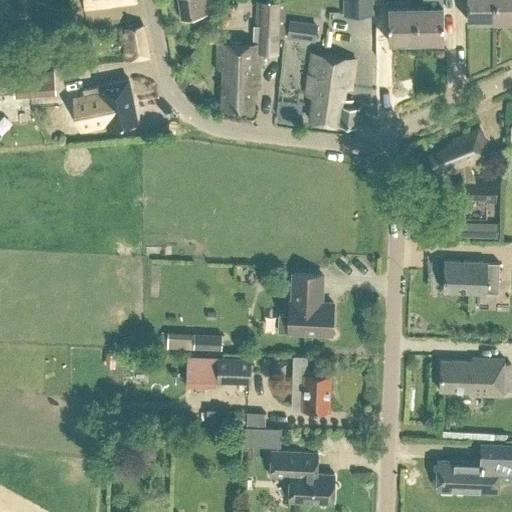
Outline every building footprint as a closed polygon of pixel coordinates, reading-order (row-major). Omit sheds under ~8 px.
[(207,13),(205,0),(178,0),(181,17),(207,13)] [(278,35),(285,36),(285,26),(285,0),(261,0),(260,30),(260,35),(278,36),(278,35)] [(372,0),(343,0),(343,13),(372,13),(372,0)] [(467,0),(468,18),(495,18),(495,0),(467,0)] [(511,0),(495,0),(495,18),(511,17),(511,0)] [(443,6),(416,7),(416,40),(444,40),(443,6)] [(416,40),(416,7),(388,7),(389,41),(416,40)] [(289,18),(287,37),(315,41),(317,22),(289,18)] [(20,24),(21,38),(63,33),(62,19),(20,24)] [(120,32),(124,59),(149,55),(143,23),(126,26),(127,31),(120,32)] [(93,35),(82,36),(84,46),(94,45),(93,35)] [(58,39),(59,52),(83,50),(84,49),(84,46),(82,36),(58,39)] [(258,86),(259,41),(217,40),(216,66),(222,67),(221,105),(252,106),(253,86),(258,86)] [(84,62),(83,50),(59,52),(60,64),(84,62)] [(349,84),(353,56),(313,51),(308,93),(314,94),(311,118),(355,124),(357,104),(350,103),(351,97),(342,96),(343,83),(349,84)] [(13,70),(13,72),(14,94),(27,93),(55,91),(54,68),(13,70)] [(138,119),(129,77),(99,83),(99,84),(84,87),(86,99),(101,96),(108,126),(138,119)] [(474,175),(468,161),(489,152),(478,126),(452,137),(453,139),(447,142),(448,144),(427,152),(437,174),(459,165),(463,174),(460,174),(459,199),(495,200),(496,175),(474,175)] [(496,236),(497,221),(459,220),(458,235),(496,236)] [(442,288),(485,289),(486,261),(486,259),(444,257),(442,288)] [(486,261),(485,289),(498,290),(499,261),(486,261)] [(290,299),(289,313),(278,312),(278,330),(332,332),(333,301),(322,300),(323,273),(293,271),(292,299),(290,299)] [(194,346),(221,347),(222,332),(194,331),(194,346)] [(193,346),(193,332),(168,332),(168,346),(193,346)] [(106,363),(114,363),(114,361),(115,352),(107,352),(106,360),(106,363)] [(150,369),(150,353),(133,353),(133,369),(150,369)] [(293,353),(290,408),(328,408),(329,373),(314,373),(306,372),(306,368),(306,354),(293,353)] [(250,356),(218,354),(217,380),(249,382),(250,356)] [(471,393),(503,394),(504,356),(472,355),(472,358),(440,357),(439,388),(471,389),(471,393)] [(272,376),(273,360),(261,360),(260,376),(272,376)] [(216,382),(216,369),(185,368),(185,381),(216,382)] [(495,421),(498,410),(482,406),(480,417),(495,421)] [(207,408),(206,420),(230,420),(231,408),(207,408)] [(247,410),(247,423),(279,424),(279,411),(247,410)] [(174,415),(173,427),(196,428),(197,416),(174,415)] [(267,444),(279,444),(280,426),(268,426),(267,444)] [(299,465),(300,448),(272,446),(271,472),(291,473),(290,498),(334,500),(335,470),(317,469),(307,469),(307,466),(299,465)] [(233,464),(239,483),(248,480),(257,508),(286,500),(278,475),(268,479),(260,455),(233,464)] [(436,488),(479,490),(480,459),(437,457),(436,488)]
